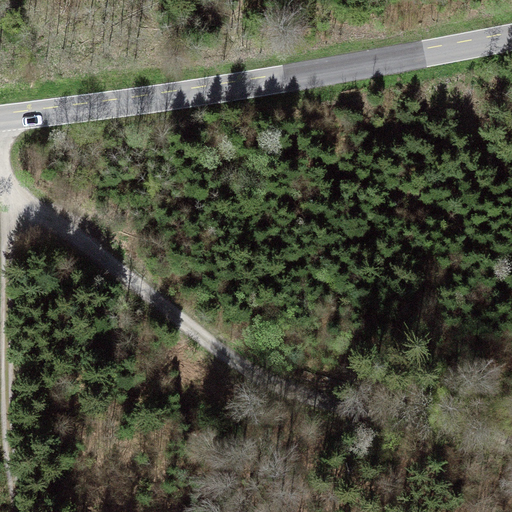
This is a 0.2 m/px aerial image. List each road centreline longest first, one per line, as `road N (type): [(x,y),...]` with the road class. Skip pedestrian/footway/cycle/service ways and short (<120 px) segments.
road 1 (track): [(511,448),(270,382),(228,362),(9,197)]
road 2 (tertiary): [(511,33),(190,94),(0,119)]
